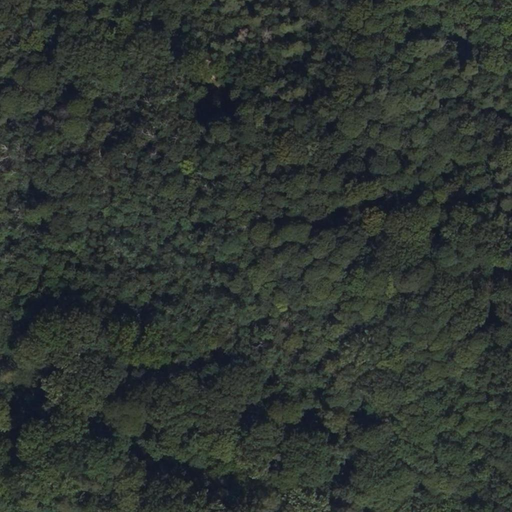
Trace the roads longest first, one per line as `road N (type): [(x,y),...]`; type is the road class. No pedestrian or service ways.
road 1 (track): [(511,286),(482,280),(407,236),(355,173),(326,119)]
road 2 (track): [(326,119),(311,105),(233,77),(138,0)]
road 3 (track): [(511,30),(477,28),(410,56),(326,119)]
